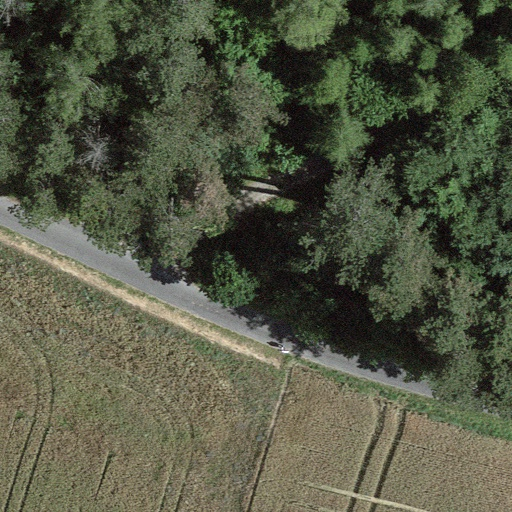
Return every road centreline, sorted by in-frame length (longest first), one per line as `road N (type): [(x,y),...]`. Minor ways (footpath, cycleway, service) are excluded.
road 1 (unclassified): [(511,412),(111,274),(0,211)]
road 2 (track): [(111,274),(511,54)]
